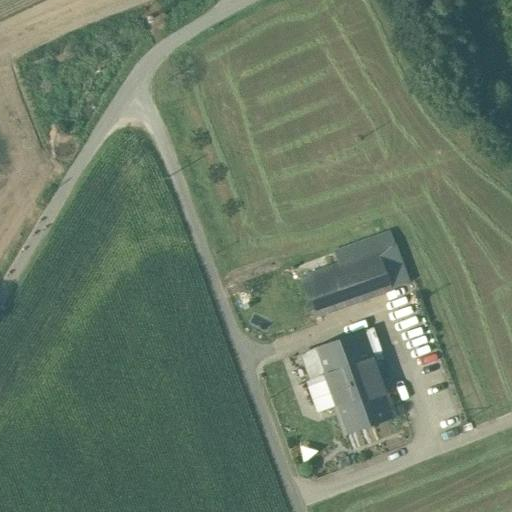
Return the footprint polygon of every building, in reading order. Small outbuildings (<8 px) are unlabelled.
[(391,246),(385,234),(334,253),(338,265),(363,256),(378,294),(404,283),(391,246)] [(338,265),(300,279),(314,317),(378,294),(363,256),(338,265)] [(368,330),(362,332),(367,345),(371,343),(370,340),(372,340),(368,330)] [(362,332),(313,350),(323,377),(324,380),(373,362),(367,345),(362,332)] [(313,350),(301,354),(310,380),(310,381),(323,377),(313,350)] [(373,362),(324,380),(333,407),(343,433),(392,416),(373,362)] [(323,377),(310,381),(310,380),(304,382),(314,409),(320,411),(333,407),(324,380),(323,377)]
